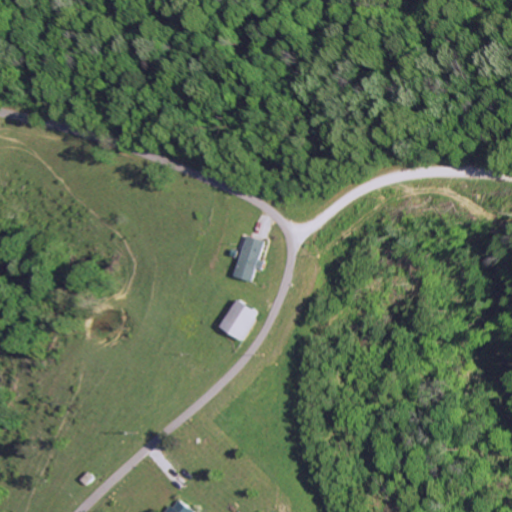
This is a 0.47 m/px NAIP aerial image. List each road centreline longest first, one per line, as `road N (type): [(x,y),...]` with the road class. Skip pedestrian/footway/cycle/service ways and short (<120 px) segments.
road 1 (residential): [(84,511),(254,352),(289,283),(292,243)]
road 2 (residential): [(0,113),(214,183),(255,203),(292,243)]
road 3 (residential): [(292,243),(355,196),(404,175),(511,174)]
